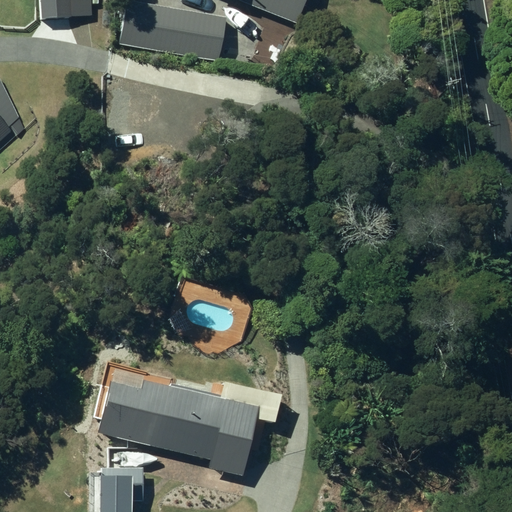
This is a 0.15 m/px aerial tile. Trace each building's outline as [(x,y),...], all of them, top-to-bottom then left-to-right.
[(110,0),(111,50),(173,49),(172,0),(110,0)] [(238,0),(293,22),(301,0),(238,0)] [(209,486),(237,493),(255,416),(258,403),(217,394),(142,376),(142,373),(112,366),(97,431),(203,456),(197,484),(209,486)] [(106,471),(147,471),(148,447),(106,448),(106,471)] [(97,511),(132,511),(132,473),(98,473),(97,511)]
